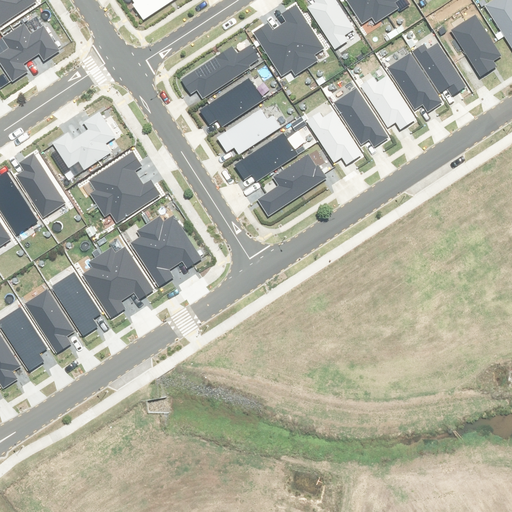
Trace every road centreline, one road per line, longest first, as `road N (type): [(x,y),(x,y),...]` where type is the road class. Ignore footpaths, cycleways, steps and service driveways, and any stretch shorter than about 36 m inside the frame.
road 1 (residential): [(0,441),(258,272)]
road 2 (residential): [(258,272),(511,107)]
road 3 (residential): [(128,71),(258,272)]
road 4 (residential): [(0,133),(118,54)]
road 5 (residential): [(128,71),(238,0)]
